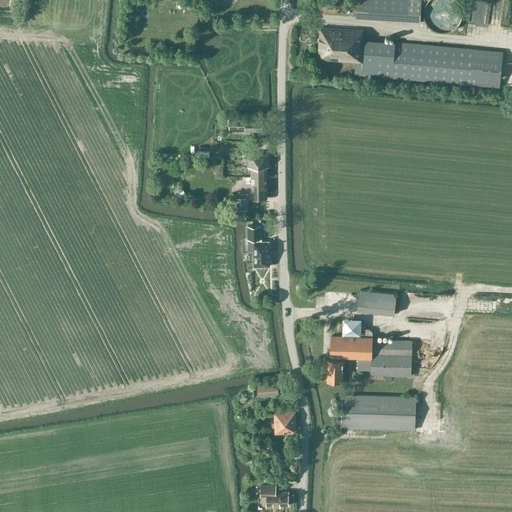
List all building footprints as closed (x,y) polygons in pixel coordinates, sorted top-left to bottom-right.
[(421,0),(369,0),(368,17),(421,21),(421,0)] [(474,13),(474,9),(482,8),(482,0),(470,1),(471,21),(483,20),(482,13),(474,13)] [(322,28),(320,59),(355,62),(354,75),(499,87),(501,74),(503,51),(475,49),(364,40),(365,31),(322,28)] [(230,130),(262,131),(262,121),(230,120),(230,130)] [(249,167),(252,167),(268,167),(270,167),(270,153),(264,153),(264,152),(249,152),(249,167)] [(268,198),(268,167),(252,167),(252,176),(247,176),(247,183),(252,183),(252,198),(268,198)] [(181,186),(175,190),(179,196),(185,193),(181,186)] [(248,251),(254,251),(255,266),(261,266),(261,267),(264,267),(264,266),(270,266),(270,241),(262,241),(261,225),(247,225),(247,239),(248,239),(248,251)] [(242,252),(243,269),(252,268),(251,251),(248,251),(248,252),(242,252)] [(396,297),(393,293),(360,289),(358,310),(394,315),(396,297)] [(373,358),(373,339),(373,335),(331,335),(330,357),(337,357),(344,357),(358,358),(373,358)] [(412,341),(373,339),(373,358),(358,358),(357,370),(371,370),(370,375),(411,377),(412,341)] [(344,381),(344,357),(337,357),(337,360),(325,360),(325,368),(328,368),(327,380),(344,381)] [(259,396),(279,394),(278,381),(258,383),(259,396)] [(414,430),(416,397),(343,395),(342,428),(414,430)] [(271,428),(275,427),(275,432),(296,432),(295,412),(274,413),(275,423),(271,423),(271,428)] [(289,506),(289,492),(276,492),(276,485),(261,485),(261,497),(267,497),(267,508),(280,508),(280,506),(289,506)]
